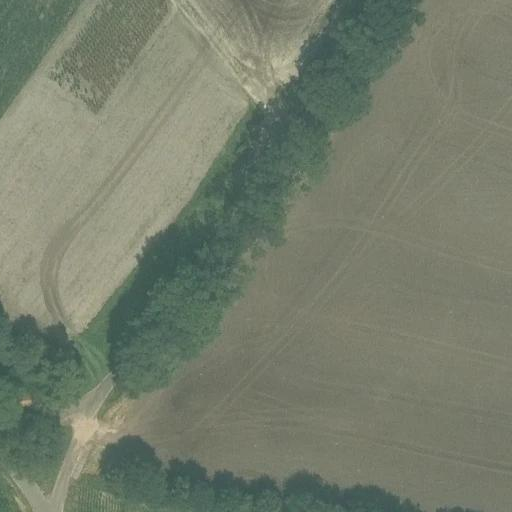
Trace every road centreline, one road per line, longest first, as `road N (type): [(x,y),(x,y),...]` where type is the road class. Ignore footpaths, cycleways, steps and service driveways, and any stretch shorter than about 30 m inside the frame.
road 1 (residential): [(95,405),(388,0)]
road 2 (track): [(191,0),(300,130)]
